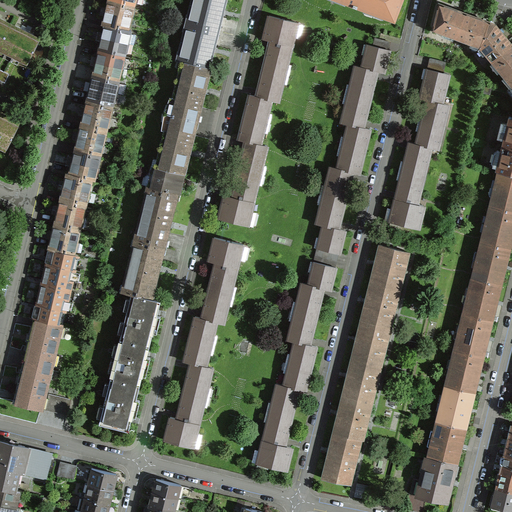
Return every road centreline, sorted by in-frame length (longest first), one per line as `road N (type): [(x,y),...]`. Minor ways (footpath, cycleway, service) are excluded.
road 1 (residential): [(300,502),(419,0)]
road 2 (residential): [(253,0),(140,460)]
road 3 (residential): [(29,202),(79,0)]
road 4 (residential): [(511,338),(468,511)]
road 5 (residential): [(140,460),(300,502)]
road 6 (residential): [(0,422),(140,460)]
road 7 (residential): [(0,326),(29,202)]
